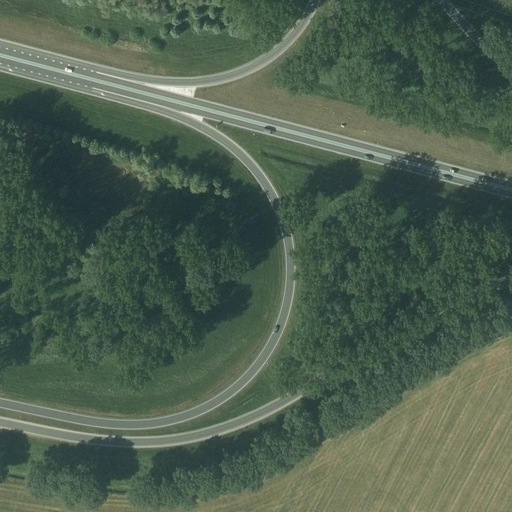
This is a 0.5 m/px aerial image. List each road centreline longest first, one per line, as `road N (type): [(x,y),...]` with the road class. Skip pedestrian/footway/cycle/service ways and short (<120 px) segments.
road 1 (trunk): [(90,80),(200,127),(250,164),(285,227),(287,303),(252,372),(179,418),(104,424),(0,403)]
road 2 (trunk): [(0,422),(112,443),(205,436),(255,420),(456,303),(511,281)]
road 3 (trunk): [(511,191),(90,80)]
road 4 (trunk): [(316,0),(282,48),(244,71),(212,81),(90,80)]
